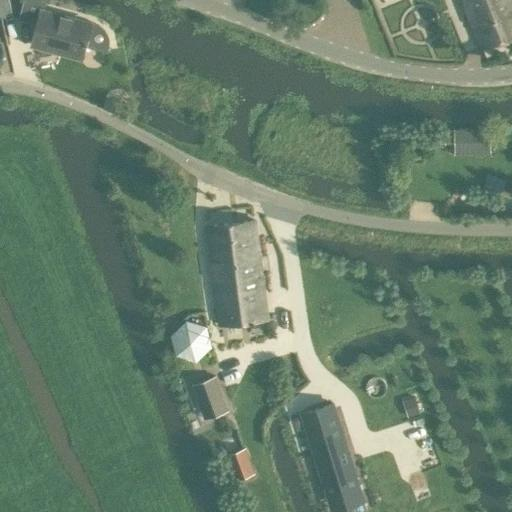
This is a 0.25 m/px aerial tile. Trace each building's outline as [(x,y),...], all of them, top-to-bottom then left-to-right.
[(81,57),(84,45),(86,45),(91,43),(107,47),(108,45),(108,38),(106,32),(101,26),(95,23),(42,9),(44,0),(23,0),(19,17),(38,22),(32,44),(81,57)] [(511,0),(461,0),(480,48),(511,36),(511,0)] [(490,128),(454,128),(455,153),(491,152),(490,128)] [(483,189),(502,195),(507,179),(488,172),(483,189)] [(267,317),(254,218),(207,224),(220,323),(267,317)] [(185,320),(170,334),(175,355),(195,361),(210,347),(205,326),(185,320)] [(215,375),(190,384),(196,401),(202,399),(208,416),(227,409),(215,375)] [(333,402),(302,412),(330,501),(361,491),(333,402)] [(245,447),(228,453),(236,478),(254,472),(245,447)]
